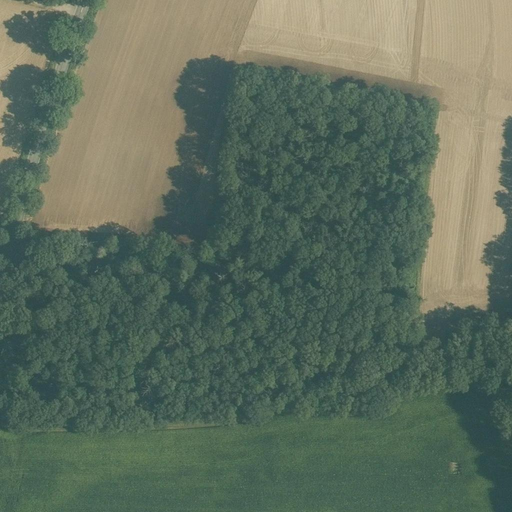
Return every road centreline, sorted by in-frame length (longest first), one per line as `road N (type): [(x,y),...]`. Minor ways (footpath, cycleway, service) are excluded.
road 1 (track): [(0,419),(5,426),(111,428),(213,422),(289,405),(407,362),(429,141)]
road 2 (secondary): [(0,291),(86,0)]
